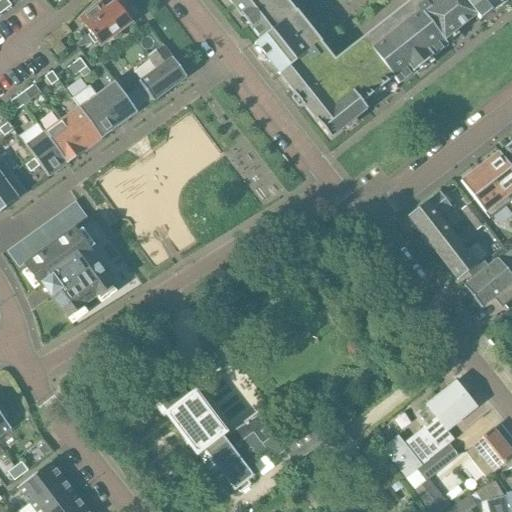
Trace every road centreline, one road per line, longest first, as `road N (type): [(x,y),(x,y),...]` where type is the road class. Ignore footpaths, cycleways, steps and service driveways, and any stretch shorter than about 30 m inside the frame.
road 1 (residential): [(35,370),(330,184)]
road 2 (residential): [(330,184),(186,0)]
road 3 (residential): [(511,407),(365,225)]
road 4 (residential): [(365,225),(511,108)]
road 5 (residential): [(132,511),(45,405),(35,370)]
